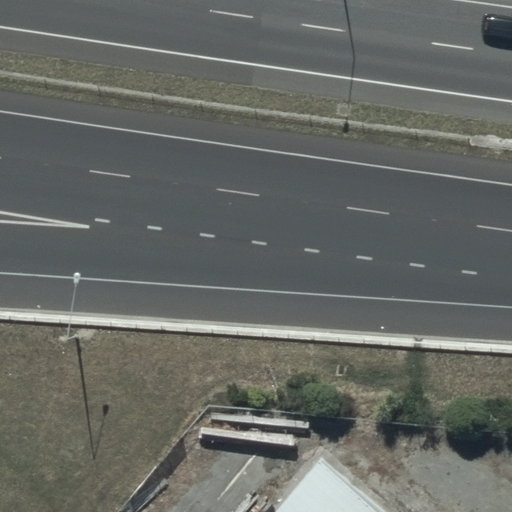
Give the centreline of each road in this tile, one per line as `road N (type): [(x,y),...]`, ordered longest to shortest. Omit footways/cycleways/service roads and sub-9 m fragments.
road 1 (motorway): [(511,229),(0,156)]
road 2 (motorway): [(511,269),(0,244)]
road 3 (motorway): [(135,0),(511,54)]
